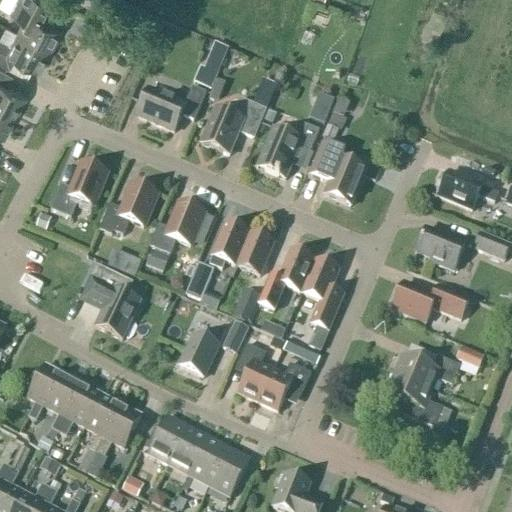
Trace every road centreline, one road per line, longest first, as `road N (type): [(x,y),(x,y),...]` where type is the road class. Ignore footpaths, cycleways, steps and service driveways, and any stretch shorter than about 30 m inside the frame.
road 1 (residential): [(297,446),(282,448),(183,406),(45,334),(0,296)]
road 2 (residential): [(376,250),(65,124)]
road 3 (residential): [(297,446),(376,250)]
road 4 (residential): [(458,511),(297,446)]
road 5 (residential): [(462,511),(511,377)]
road 6 (residential): [(0,240),(65,124)]
